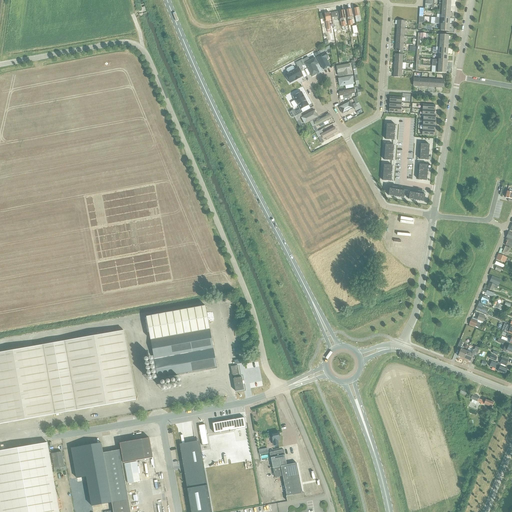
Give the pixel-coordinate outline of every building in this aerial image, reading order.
[(321,14),(319,14),(320,19),(322,19),(325,18),(327,30),(328,32),(330,32),(329,30),(330,29),(329,21),(331,20),(329,13),(324,14),(323,13),(321,14)] [(397,20),(397,28),(405,29),(407,29),(408,21),(405,21),(397,20)] [(397,28),(396,36),(404,36),(405,29),(397,28)] [(277,34),(268,39),(274,51),(284,46),(281,41),(282,41),(280,39),(277,34)] [(396,36),(396,43),(404,44),(404,36),(396,36)] [(395,48),(395,51),(399,51),(402,51),(403,52),(403,48),(404,44),(396,43),(396,48),(395,48)] [(320,51),(314,54),(316,56),(321,54),(325,51),(327,55),(330,54),(329,48),(329,46),(325,48),(320,51)] [(395,54),(395,62),(402,62),(403,55),(402,54),(402,51),(399,51),(399,54),(395,54)] [(317,57),(324,70),(330,66),(326,58),(328,57),(325,53),(317,57)] [(318,64),(315,58),(305,63),(312,77),(319,73),(315,66),(318,64)] [(288,73),(285,74),(290,83),(295,80),(296,80),(300,78),(303,76),(300,71),(306,67),(304,63),(303,60),(298,63),(298,62),(296,63),(298,68),(295,69),(294,66),(293,66),(287,69),(287,70),(288,73)] [(395,62),(394,69),(402,70),(402,62),(395,62)] [(344,72),(344,76),(351,75),(349,65),(336,67),(337,74),(344,72)] [(394,69),(394,77),(401,77),(402,74),(404,74),(404,71),(402,71),(402,70),(394,69)] [(352,77),(337,79),(339,88),(353,85),(352,77)] [(414,78),(413,86),(421,86),(421,78),(414,78)] [(421,78),(421,86),(428,87),(429,79),(421,78)] [(429,79),(428,87),(436,87),(437,79),(429,79)] [(437,79),(436,87),(444,88),(444,80),(437,79)] [(295,100),(291,102),(294,108),(298,106),(300,109),(295,112),(294,110),(291,112),(294,117),(297,115),(303,112),(301,109),(309,105),(301,92),(293,96),(295,100)] [(356,98),(353,99),(356,104),(357,106),(359,110),(362,108),(359,103),(356,98)] [(339,108),(342,114),(353,108),(350,102),(339,108)] [(315,110),(301,118),(304,125),(319,117),(315,110)] [(314,122),(316,126),(331,118),(329,114),(314,122)] [(297,115),(294,117),(296,119),(297,122),(299,125),(300,127),(303,126),(300,121),(299,118),(297,115)] [(387,124),(386,140),(394,140),(395,125),(387,124)] [(334,127),(321,134),(323,139),(337,132),(334,127)] [(385,144),(384,160),(393,161),(394,145),(385,144)] [(421,144),(420,159),(431,160),(431,157),(429,157),(429,144),(421,144)] [(419,164),(418,180),(427,180),(428,168),(431,169),(431,165),(419,164)] [(384,165),(383,180),(391,181),(392,165),(384,165)] [(390,188),(388,195),(404,198),(405,191),(390,188)] [(410,192),(408,199),(424,202),(425,195),(410,192)] [(410,224),(410,221),(398,219),(397,221),(400,222),(400,226),(396,226),(396,228),(409,230),(410,224)] [(507,258),(498,254),(496,259),(505,263),(507,258)] [(492,276),(490,282),(498,286),(501,280),(492,276)] [(489,298),(483,296),(480,303),(487,305),(489,298)] [(478,303),(476,310),(481,312),(480,312),(486,315),(488,310),(483,307),(482,308),(483,305),(478,303)] [(146,317),(158,379),(217,368),(205,306),(146,317)] [(477,320),(483,322),(485,316),(479,314),(477,320)] [(469,325),(475,327),(477,321),(471,319),(469,325)] [(0,352),(0,423),(136,400),(124,330),(0,352)] [(511,335),(508,334),(507,333),(503,332),(501,335),(507,337),(511,338),(509,342),(510,343),(511,343),(511,335)] [(511,346),(509,345),(510,343),(509,342),(500,338),(497,337),(496,341),(498,342),(506,345),(503,350),(508,352),(508,351),(511,352),(511,346)] [(458,356),(464,359),(467,351),(463,350),(464,347),(461,346),(463,342),(460,340),(457,347),(460,348),(458,353),(459,353),(458,356)] [(467,351),(464,359),(470,361),(471,358),(472,358),(473,355),(476,357),(479,348),(476,346),(474,351),(472,351),(471,353),(467,351)] [(500,363),(506,366),(508,360),(502,358),(500,363)] [(501,365),(492,362),(490,367),(495,369),(496,368),(499,369),(498,371),(505,374),(507,369),(500,366),(501,365)] [(231,367),(236,391),(244,390),(242,377),(240,377),(237,365),(231,367)] [(485,405),(492,408),(494,402),(486,399),(485,401),(483,400),(482,401),(478,399),(479,397),(473,394),(472,396),(471,395),(469,399),(481,404),(481,405),(484,406),(485,405)] [(212,423),(214,433),(246,428),(244,418),(212,423)] [(202,425),(197,426),(201,446),(208,444),(205,425),(202,425)] [(278,441),(281,440),(279,432),(271,434),(271,433),(268,434),(269,438),(272,438),(273,446),(279,445),(278,441)] [(149,438),(120,444),(123,463),(153,458),(149,438)] [(0,451),(0,511),(59,511),(47,443),(0,451)] [(101,443),(72,448),(77,478),(86,476),(91,506),(112,502),(113,511),(130,511),(120,450),(103,453),(101,443)] [(212,511),(201,446),(181,449),(192,511),(212,511)] [(286,496),(287,501),(305,498),(304,492),(303,493),(297,463),(287,465),(284,450),(270,452),(275,478),(283,476),(287,496),(286,496)] [(51,454),(54,468),(64,466),(61,452),(51,454)] [(140,482),(136,462),(125,464),(128,484),(140,482)]
